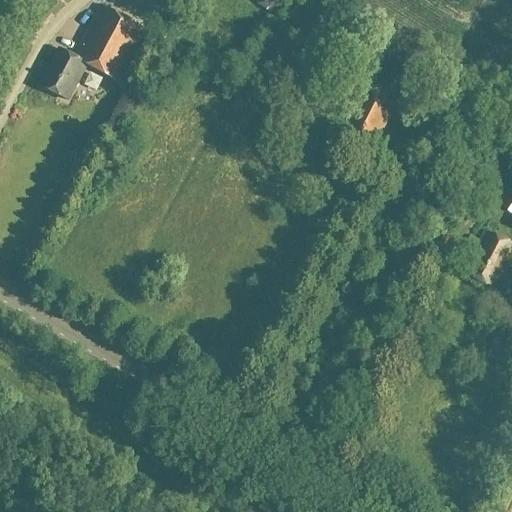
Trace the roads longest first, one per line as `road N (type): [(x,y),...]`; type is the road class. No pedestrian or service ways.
road 1 (unclassified): [(370,511),(331,482),(0,297)]
road 2 (track): [(223,511),(0,376)]
